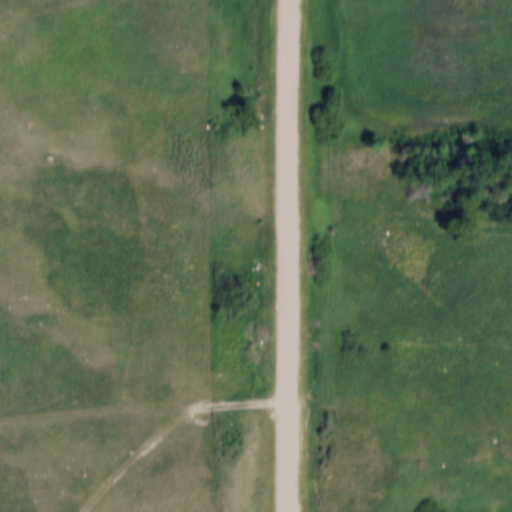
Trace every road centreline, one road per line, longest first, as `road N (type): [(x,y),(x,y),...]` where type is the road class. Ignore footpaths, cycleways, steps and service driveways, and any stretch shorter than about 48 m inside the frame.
road 1 (residential): [(285,511),(285,0)]
road 2 (track): [(80,511),(150,437),(204,404),(284,399)]
